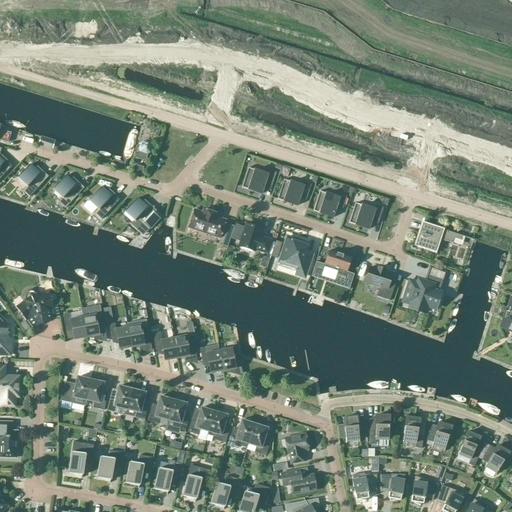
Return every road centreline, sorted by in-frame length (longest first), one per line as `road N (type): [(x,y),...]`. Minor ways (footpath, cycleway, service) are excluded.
road 1 (residential): [(325,409),(297,415),(56,350),(42,361),(40,382)]
road 2 (residential): [(179,182),(384,252),(399,243),(413,196)]
road 3 (residential): [(4,54),(203,51),(233,59)]
road 4 (residential): [(152,511),(45,492),(38,474),(40,382)]
road 5 (residential): [(233,59),(428,132)]
road 6 (unclassified): [(413,196),(219,134)]
road 7 (residential): [(511,437),(449,408),(405,400),(325,409)]
road 8 (residential): [(18,146),(169,192),(179,182)]
